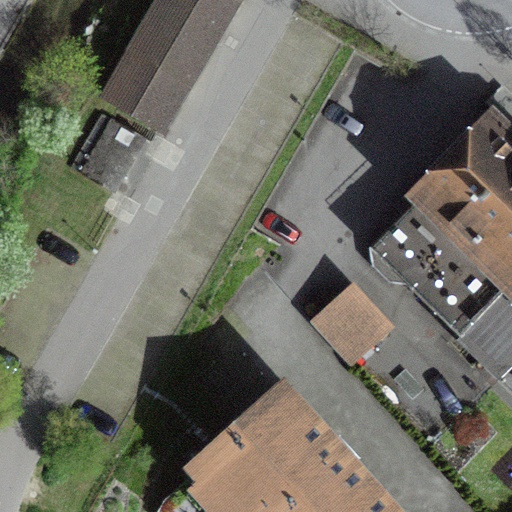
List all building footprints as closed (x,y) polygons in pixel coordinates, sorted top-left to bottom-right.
[(233,0),(164,0),(107,99),(159,129),(233,0)] [(144,140),(101,114),(70,166),(113,192),(144,140)] [(511,127),(497,115),(371,249),(373,266),(388,282),(407,284),(460,336),(462,334),(498,369),(511,354),(511,127)] [(351,290),(315,321),(349,360),(385,329),(351,290)] [(163,500),(156,511),(395,511),(284,388),(197,466),(199,468),(163,500)]
